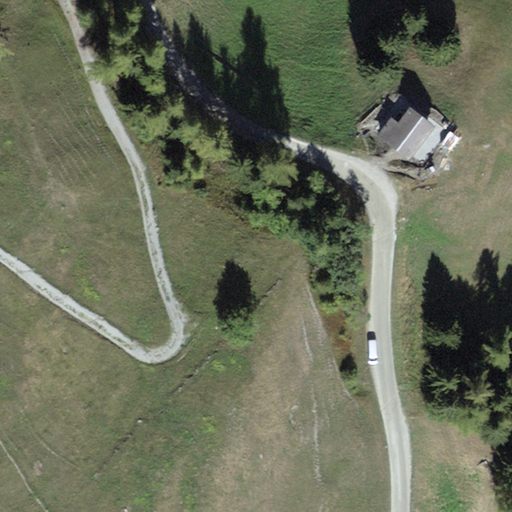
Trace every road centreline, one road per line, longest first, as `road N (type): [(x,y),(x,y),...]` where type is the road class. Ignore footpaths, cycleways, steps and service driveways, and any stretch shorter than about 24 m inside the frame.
road 1 (track): [(398,511),(375,198),(344,167),(247,131),(209,107),(182,78),(137,0)]
road 2 (track): [(61,0),(135,166),(176,343),(164,358),(143,360),(0,258)]
